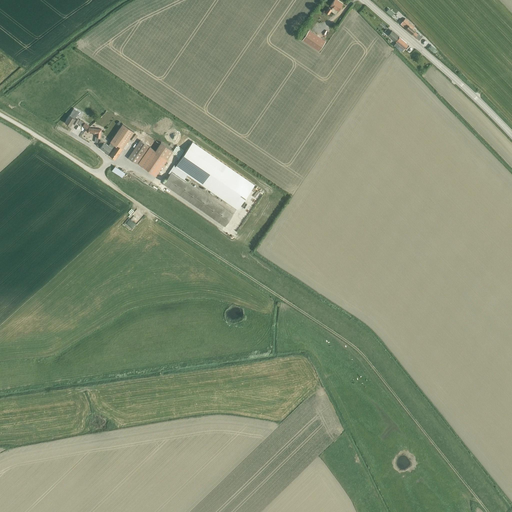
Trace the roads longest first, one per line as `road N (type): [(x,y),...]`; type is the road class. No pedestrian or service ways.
road 1 (track): [(487,511),(349,343),(124,195)]
road 2 (secondary): [(511,135),(364,0)]
